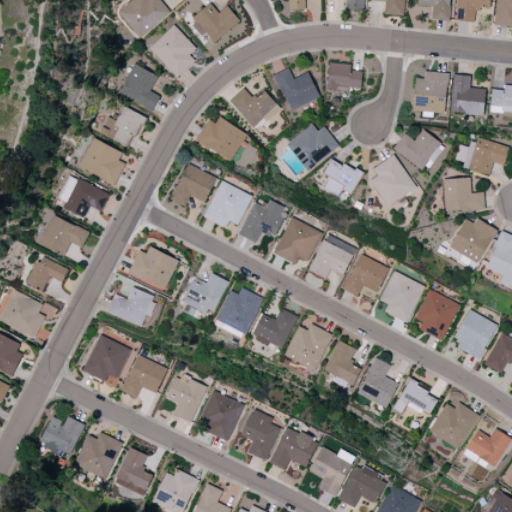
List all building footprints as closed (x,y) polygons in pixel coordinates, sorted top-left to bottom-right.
[(131,0),(117,11),(138,38),(170,13),(159,0),(131,0)] [(304,10),(304,0),(288,0),(288,10),(304,10)] [(364,0),(345,0),(345,9),(364,10),(364,0)] [(403,16),(404,0),(371,0),(384,1),(383,14),(403,16)] [(416,0),(416,6),(432,7),(431,19),(448,21),(450,0),(416,0)] [(456,0),(455,21),(474,22),(474,9),(490,10),(490,0),(456,0)] [(511,0),(495,0),(494,26),(511,26),(511,0)] [(203,35),(205,33),(214,43),(239,21),(227,6),(218,13),(209,3),(189,20),(203,35)] [(194,60),(189,55),(195,48),(173,25),(148,48),(176,78),(194,60)] [(360,89),(362,72),(350,71),(350,65),(328,63),(326,89),(348,91),(348,88),(360,89)] [(150,92),(157,76),(133,64),(118,94),(152,111),(159,96),(150,92)] [(273,75),(289,111),(319,97),(308,72),(292,79),(288,69),(273,75)] [(415,78),(411,110),(444,114),(448,73),(424,71),(423,79),(415,78)] [(485,89),(469,87),(470,76),(453,74),(450,113),(483,116),(485,89)] [(489,112),(511,112),(511,85),(503,85),(503,90),(490,89),(489,112)] [(262,89),(252,98),(243,88),(229,101),(253,127),(263,118),(267,121),(280,109),(262,89)] [(138,136),(147,118),(123,107),(116,121),(106,117),(99,133),(127,146),(133,134),(138,136)] [(247,134),(219,117),(215,123),(208,119),(195,141),(229,162),(247,134)] [(323,127),(317,131),(311,123),(285,145),(307,171),(339,146),(323,127)] [(443,146),(422,129),(414,141),(404,133),(392,149),(423,172),(443,146)] [(461,168),(489,175),(492,162),(504,165),(509,147),(474,137),(470,148),(458,145),(454,160),(463,162),(461,168)] [(122,152),(92,138),(78,167),(115,185),(125,164),(118,160),(122,152)] [(372,168),(377,175),(369,180),(387,208),(417,188),(394,154),(372,168)] [(329,177),(323,189),(337,196),(340,189),(350,194),(361,173),(331,158),(323,174),(329,177)] [(170,199),(185,206),(190,196),(205,203),(216,178),(187,164),(170,199)] [(108,194),(69,174),(57,198),(64,202),(62,208),(83,218),(89,206),(100,212),(108,194)] [(484,210),(483,193),(470,193),(470,178),(443,179),(444,212),(484,210)] [(204,218),(225,227),(228,221),(238,226),(251,195),(220,181),(204,218)] [(254,203),(238,235),(255,243),(260,232),(272,238),(287,208),(269,200),(265,208),(254,203)] [(82,248),(89,230),(51,216),(40,246),(64,255),(69,243),(82,248)] [(296,263),(297,258),(308,262),(320,230),(288,218),(274,255),(296,263)] [(477,264),(496,230),(475,218),(472,223),(465,219),(448,248),(477,264)] [(511,248),(511,235),(501,231),(486,268),(502,275),(499,284),(511,289),(511,288),(511,249),(511,250),(511,248)] [(329,270),(344,276),(355,247),(323,235),(310,272),(326,278),(329,270)] [(146,253),(138,250),(127,275),(165,290),(178,259),(149,247),(146,253)] [(343,290),(357,296),(362,286),(378,293),(389,268),(358,254),(343,290)] [(48,277),(62,283),(68,268),(37,256),(26,284),(43,291),(48,277)] [(383,312),(407,323),(424,286),(393,271),(379,301),(387,304),(383,312)] [(192,277),(181,302),(212,315),(227,281),(210,273),(205,283),(192,277)] [(107,313),(140,327),(145,315),(148,316),(156,297),(132,287),(126,299),(115,294),(107,313)] [(215,321),(245,335),(262,298),(241,288),(238,295),(229,291),(215,321)] [(42,304),(12,290),(0,316),(0,322),(34,339),(44,316),(38,313),(42,304)] [(459,304),(428,290),(414,319),(422,322),(419,330),(442,341),(459,304)] [(297,316),(280,308),(274,320),(261,314),(251,336),(268,345),(269,343),(282,349),(297,316)] [(454,339),(460,341),(457,349),(480,360),(496,324),(467,310),(454,339)] [(297,326),(284,356),(315,371),(332,334),(310,324),(307,330),(297,326)] [(501,373),(507,361),(511,363),(511,337),(500,332),(484,365),(501,373)] [(0,369),(13,375),(21,354),(16,352),(20,343),(0,334),(0,369)] [(105,381),(107,375),(118,379),(130,348),(97,335),(83,372),(105,381)] [(361,368),(349,362),(355,349),(337,340),(323,371),(335,377),(334,380),(351,388),(361,368)] [(135,398),(141,387),(156,394),(167,368),(137,355),(120,391),(135,398)] [(386,408),(398,383),(384,377),(389,365),(374,358),(357,394),(386,408)] [(177,404),(172,415),(192,422),(206,387),(175,374),(165,399),(177,404)] [(0,402),(1,403),(9,384),(0,380),(0,402)] [(438,395),(406,382),(394,410),(400,413),(403,406),(429,416),(438,395)] [(229,441),(242,403),(211,391),(199,423),(206,426),(204,432),(229,441)] [(454,408),(446,403),(428,431),(457,449),(478,415),(458,402),(454,408)] [(252,440),(247,453),(265,461),(279,428),(270,424),(272,418),(252,409),(240,436),(252,440)] [(83,424),(65,416),(63,422),(50,416),(39,444),(69,457),(83,424)] [(306,467),(318,441),(287,426),(270,464),(284,470),(289,460),(306,467)] [(510,438),(494,428),(489,437),(477,430),(462,454),(472,460),(474,456),(493,467),(510,438)] [(122,442),(99,433),(96,439),(87,435),(74,465),(106,479),(122,442)] [(335,497),(355,457),(340,449),(337,454),(321,446),(308,472),(322,479),(317,488),(335,497)] [(147,455),(128,447),(112,482),(143,496),(152,475),(140,470),(147,455)] [(356,464),(337,500),(354,508),(360,496),(375,504),(387,480),(356,464)] [(152,504),(175,511),(184,511),(197,478),(175,470),(173,476),(164,472),(152,504)] [(216,502),(222,490),(206,483),(193,511),(228,511),(230,508),(216,502)] [(415,511),(421,501),(391,484),(375,511),(415,511)] [(486,511),(511,511),(511,499),(494,490),(491,497),(494,499),(486,511)]
